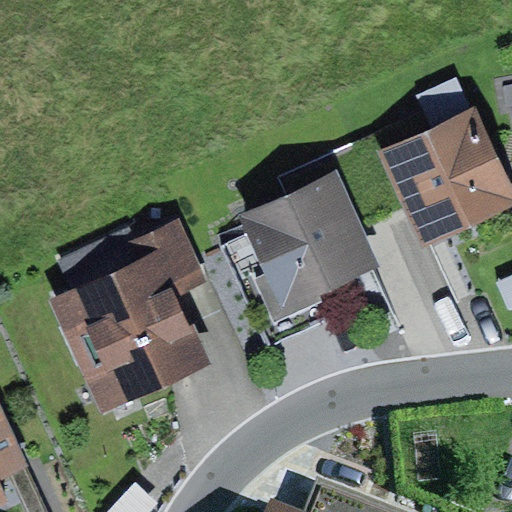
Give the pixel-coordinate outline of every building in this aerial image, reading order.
[(430,126),(377,150),(404,208),(423,248),(511,206),(511,180),(476,104),(430,126)] [(424,110),(278,177),(286,194),(337,170),(364,226),(404,208),(377,150),(430,126),(424,110)] [(286,194),(239,215),(247,233),(222,245),(270,348),(333,318),(322,294),(382,266),(364,226),(337,170),(286,194)] [(72,288),(49,298),(101,413),(212,363),(181,294),(209,281),(180,218),(136,239),(130,227),(59,259),(72,288)] [(0,503),(9,499),(0,480),(0,478),(11,473),(26,466),(29,465),(0,401),(0,503)] [(48,511),(26,466),(11,473),(27,511),(48,511)] [(150,511),(160,502),(136,481),(108,511),(150,511)] [(307,511),(382,511),(317,487),(307,511)]
